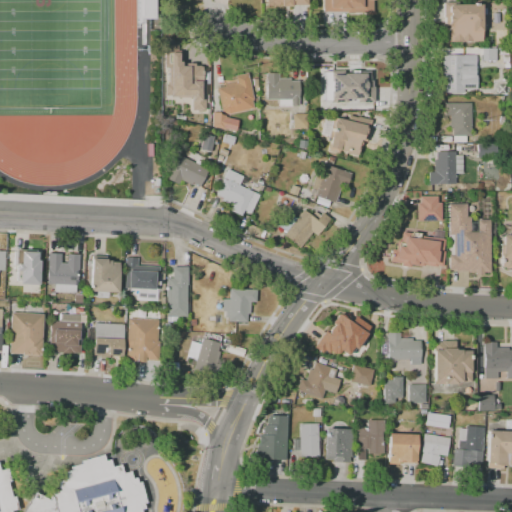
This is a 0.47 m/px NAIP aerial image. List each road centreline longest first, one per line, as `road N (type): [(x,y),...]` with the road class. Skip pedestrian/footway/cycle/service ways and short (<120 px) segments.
road 1 (residential): [(511,303),(428,301),(321,282),(168,219),(0,213)]
road 2 (tertiary): [(407,0),(406,126),(395,166),(357,244),(270,341),(239,402)]
road 3 (residential): [(511,502),(211,487)]
road 4 (residential): [(239,402),(0,382)]
road 5 (residential): [(408,40),(270,41),(215,29)]
road 6 (residential): [(103,394),(194,413),(221,442)]
